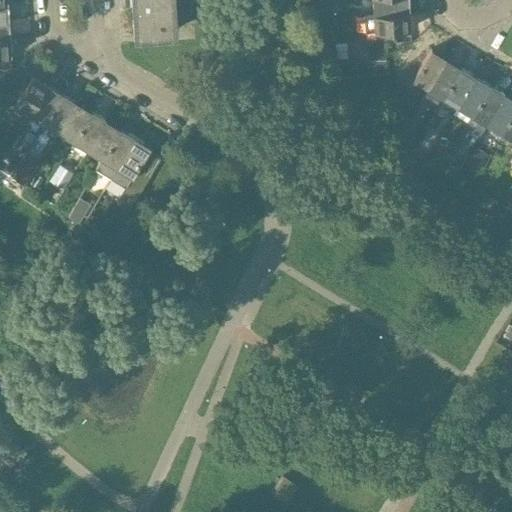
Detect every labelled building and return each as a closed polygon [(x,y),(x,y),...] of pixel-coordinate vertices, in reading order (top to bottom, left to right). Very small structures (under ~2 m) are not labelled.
[(173,0),(128,0),(129,5),(131,5),(133,32),(175,30),(173,0)] [(407,0),(371,0),(372,12),(408,9),(407,0)] [(7,2),(0,2),(0,20),(8,20),(7,2)] [(409,28),(408,9),(372,12),(372,13),(363,13),(364,31),(374,30),(374,31),(382,30),(382,35),(399,34),(399,29),(409,28)] [(8,20),(0,20),(0,37),(9,37),(8,20)] [(9,37),(0,37),(0,66),(11,65),(9,37)] [(385,71),(384,48),(366,48),(368,72),(385,71)] [(430,48),(412,79),(427,88),(446,57),(430,48)] [(446,57),(427,88),(441,96),(459,65),(446,57)] [(459,65),(441,96),(455,105),(473,74),(459,65)] [(13,105),(29,114),(47,83),(32,74),(13,105)] [(473,74),(455,105),(471,114),(489,84),(473,74)] [(62,92),(47,83),(29,114),(43,123),(62,92)] [(471,114),(465,124),(479,132),(485,123),(504,92),(489,84),(471,114)] [(76,101),(62,92),(43,123),(58,132),(76,101)] [(511,97),(504,92),(485,123),(501,132),(511,113),(511,97)] [(91,110),(76,101),(58,132),(72,140),(91,110)] [(106,119),(91,110),(72,140),(87,150),(106,119)] [(511,113),(501,132),(511,139),(511,113)] [(120,128),(106,119),(87,150),(101,158),(120,128)] [(135,136),(120,128),(101,158),(95,168),(110,178),(135,136)] [(150,146),(135,136),(110,178),(125,187),(147,150),(150,146)] [(147,150),(125,187),(116,200),(129,208),(160,158),(147,150)] [(270,493),(285,504),(296,489),(281,478),(270,493)]
